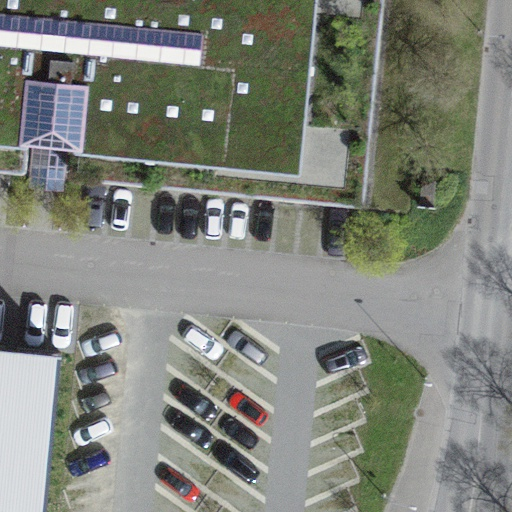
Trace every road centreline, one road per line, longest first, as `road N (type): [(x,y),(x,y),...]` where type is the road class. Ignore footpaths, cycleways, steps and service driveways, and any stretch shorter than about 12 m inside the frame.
road 1 (residential): [(470,511),(511,66)]
road 2 (unknown): [(129,270),(106,511)]
road 3 (unknown): [(284,511),(311,288)]
road 4 (unknown): [(129,270),(311,288)]
road 5 (unknown): [(311,288),(488,316)]
road 6 (unknown): [(0,257),(129,270)]
